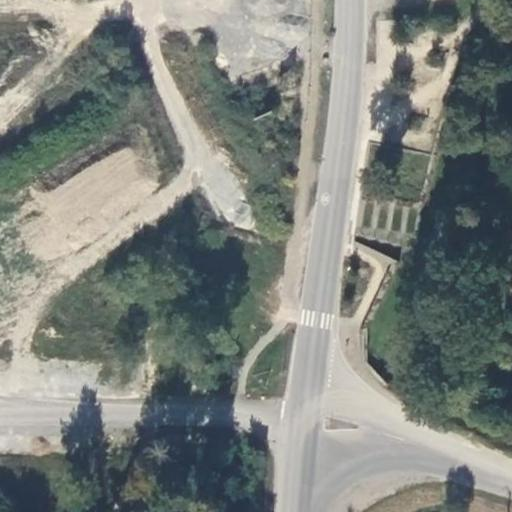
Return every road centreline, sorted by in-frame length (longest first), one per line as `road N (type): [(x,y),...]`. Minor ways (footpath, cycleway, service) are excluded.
road 1 (tertiary): [(348,0),(344,102),(308,377)]
road 2 (residential): [(0,416),(301,420)]
road 3 (unclassified): [(469,463),(308,377)]
road 4 (unclassified): [(296,457),(469,463)]
